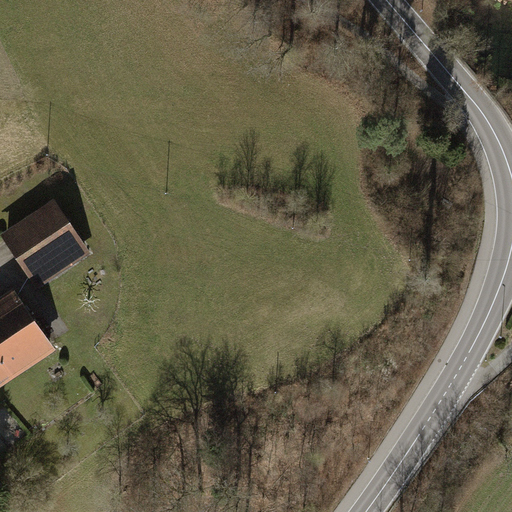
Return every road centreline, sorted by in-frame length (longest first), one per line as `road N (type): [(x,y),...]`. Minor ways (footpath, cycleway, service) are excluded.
road 1 (tertiary): [(511,248),(491,312),(366,511)]
road 2 (tertiary): [(386,0),(481,112),(511,177)]
